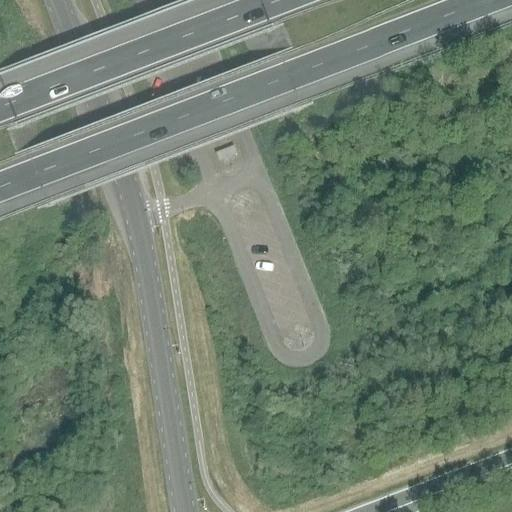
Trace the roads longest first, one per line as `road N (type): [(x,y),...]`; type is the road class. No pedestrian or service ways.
road 1 (primary): [(183,511),(128,186),(54,0)]
road 2 (motorway): [(0,186),(485,0)]
road 3 (motorway): [(277,0),(0,106)]
road 4 (motorway): [(365,511),(511,456)]
